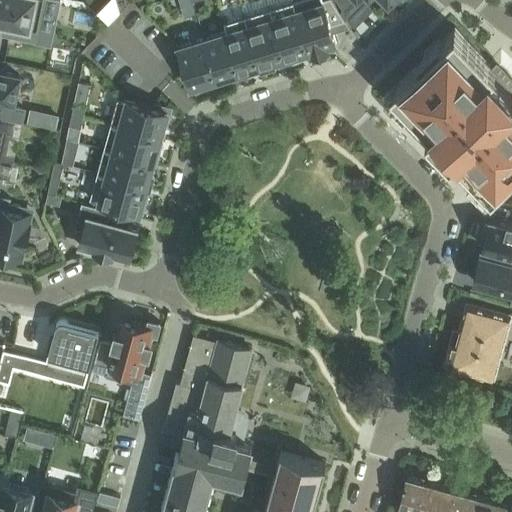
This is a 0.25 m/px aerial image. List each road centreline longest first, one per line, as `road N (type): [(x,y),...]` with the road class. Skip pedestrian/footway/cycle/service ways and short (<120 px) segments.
road 1 (residential): [(0,292),(35,299),(95,275),(155,290),(208,124),(338,85)]
road 2 (residential): [(338,85),(344,103),(440,203),(443,221),(391,422)]
road 3 (residential): [(338,85),(361,76),(441,0)]
road 4 (unclassified): [(511,456),(391,422)]
